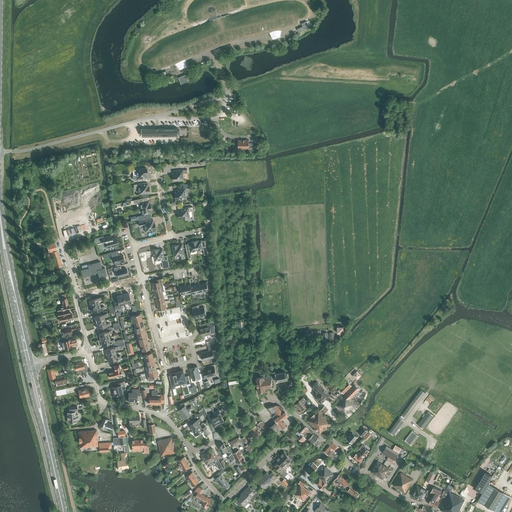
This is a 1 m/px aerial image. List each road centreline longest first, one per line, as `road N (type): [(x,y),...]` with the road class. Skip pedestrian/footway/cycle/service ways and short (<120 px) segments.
road 1 (residential): [(435,511),(354,467),(338,443),(272,399),(235,431),(192,451)]
road 2 (residential): [(192,451),(162,415),(101,399),(89,350)]
road 3 (track): [(393,137),(399,109),(511,49)]
road 4 (residential): [(192,451),(224,500),(281,445)]
road 5 (track): [(430,388),(406,421),(431,439),(405,498)]
